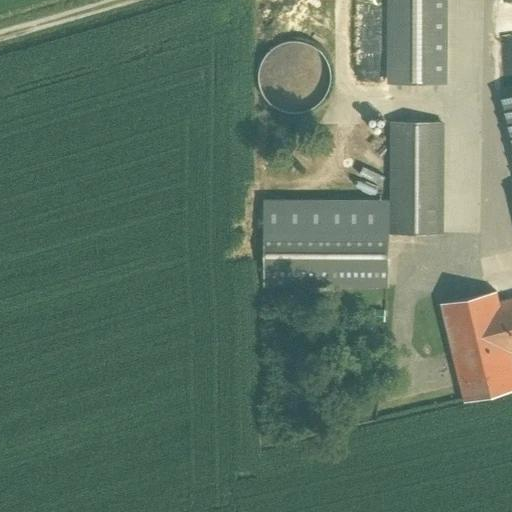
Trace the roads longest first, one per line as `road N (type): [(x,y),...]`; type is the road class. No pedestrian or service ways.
road 1 (unknown): [(476,0),(455,271)]
road 2 (track): [(141,0),(0,41)]
